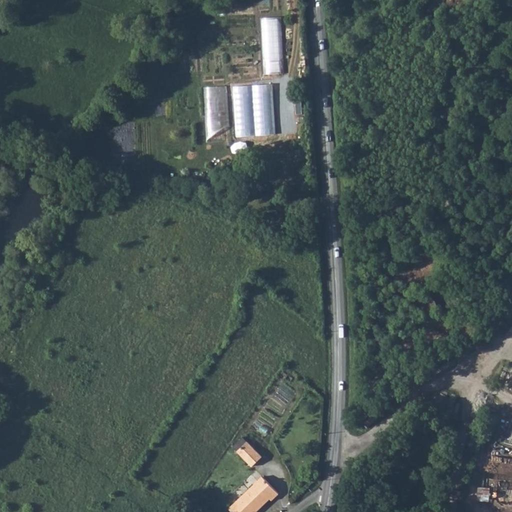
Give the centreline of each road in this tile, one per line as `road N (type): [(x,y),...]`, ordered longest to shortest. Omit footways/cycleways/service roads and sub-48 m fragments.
road 1 (tertiary): [(316,0),(339,361),(329,494)]
road 2 (track): [(334,448),(360,445),(417,396),(474,378),(511,336)]
road 3 (track): [(453,511),(474,378)]
